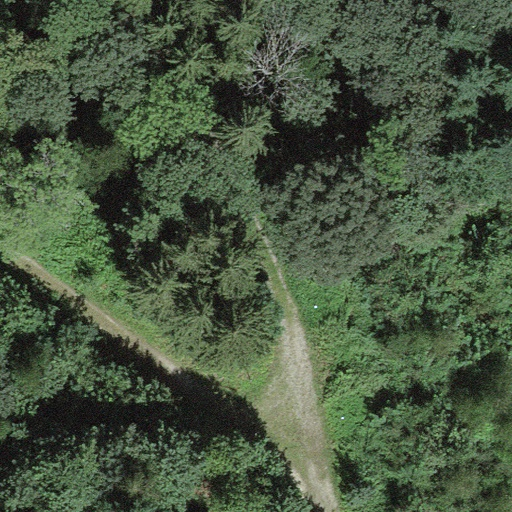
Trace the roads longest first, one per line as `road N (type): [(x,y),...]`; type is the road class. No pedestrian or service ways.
road 1 (track): [(317,511),(304,374),(258,232),(174,86),(104,0)]
road 2 (track): [(313,511),(211,401),(0,246)]
